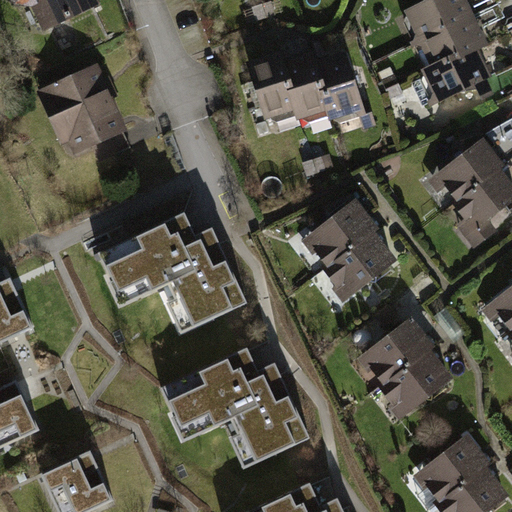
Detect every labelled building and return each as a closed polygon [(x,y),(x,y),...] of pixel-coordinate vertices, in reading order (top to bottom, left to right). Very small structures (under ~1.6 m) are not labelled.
[(14,0),(16,3),(30,4),(36,2),(48,26),(93,5),(90,0),(14,0)] [(471,17),(463,0),(462,0),(434,0),(409,12),(422,40),(471,17)] [(270,2),(263,5),(267,16),(274,14),(270,2)] [(263,5),(253,8),(257,19),(267,16),(263,5)] [(422,40),(435,67),(474,48),(483,44),(479,35),(471,17),(422,40)] [(435,67),(426,71),(428,75),(416,81),(414,87),(423,106),(430,103),(430,104),(458,90),(484,86),(483,79),(495,106),(511,97),(511,64),(488,76),(479,59),(474,48),(435,67)] [(296,107),(282,65),(279,55),(257,62),(250,65),(266,116),(296,107)] [(330,115),(314,65),(311,55),(290,62),(282,65),(296,107),(302,128),(330,119),(329,116),(330,115)] [(335,58),(314,65),(330,115),(331,116),(359,107),(365,125),(373,123),(367,103),(360,106),(343,56),(335,58)] [(95,69),(44,92),(55,117),(69,111),(76,127),(68,131),(77,150),(123,129),(106,94),(95,69)] [(383,81),(387,90),(398,84),(394,76),(383,81)] [(391,98),(402,93),(398,84),(387,90),(391,98)] [(501,127),(489,134),(499,153),(511,147),(501,127)] [(481,143),(440,175),(459,200),(501,168),(496,161),(481,143)] [(321,158),(313,160),(316,172),(324,170),(321,158)] [(313,160),(304,163),(307,175),(316,172),(313,160)] [(501,168),(459,200),(455,203),(474,227),(511,198),(511,190),(502,178),(497,172),(501,169),(501,168)] [(328,223),(313,235),(322,247),(318,250),(330,266),(371,234),(375,230),(364,216),(354,203),(339,215),(329,214),(328,223)] [(184,213),(98,253),(112,282),(127,274),(138,299),(168,285),(182,314),(208,302),(216,317),(247,303),(212,229),(195,236),(190,226),(184,213)] [(383,249),(371,234),(330,266),(326,269),(338,284),(342,281),(351,293),(366,281),(376,282),(377,273),(392,261),(383,249)] [(511,289),(493,304),(511,327),(511,289)] [(0,293),(0,343),(33,328),(21,301),(7,307),(0,293)] [(433,317),(453,343),(465,334),(445,308),(433,317)] [(384,341),(369,353),(378,365),(374,368),(386,383),(431,348),(419,332),(410,321),(395,333),(385,332),(384,341)] [(247,348),(161,388),(174,416),(189,410),(201,434),(231,420),(244,449),(270,437),(278,452),(309,438),(275,364),(258,372),(253,360),(247,348)] [(432,349),(431,348),(386,383),(382,386),(394,402),(397,399),(407,411),(422,399),(432,400),(433,390),(448,378),(438,365),(428,352),(432,349)] [(0,447),(39,430),(22,394),(0,404),(0,447)] [(440,458),(424,470),(434,482),(430,485),(441,500),(483,468),(487,465),(481,457),(466,438),(450,450),(441,448),(440,458)] [(76,457),(40,473),(58,511),(87,511),(113,500),(101,473),(87,479),(76,457)] [(493,482),(483,468),(441,500),(437,503),(444,511),(488,511),(488,508),(504,496),(493,482)] [(310,483),(246,511),(344,511),(338,499),(321,506),(316,496),(310,483)]
